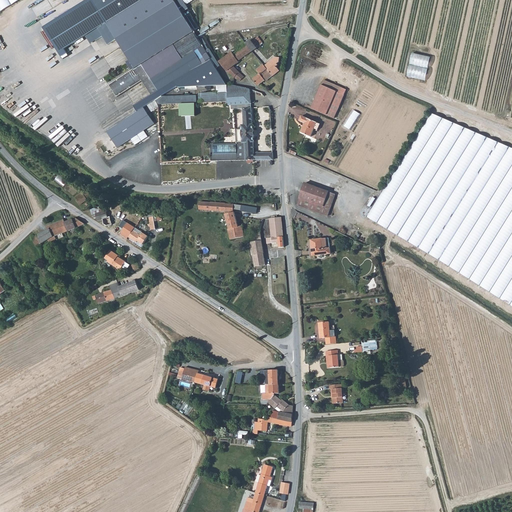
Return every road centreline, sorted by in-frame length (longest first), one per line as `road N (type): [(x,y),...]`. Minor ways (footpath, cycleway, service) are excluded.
road 1 (unclassified): [(297,356),(281,163),(303,0)]
road 2 (unclassified): [(297,356),(58,201)]
road 3 (unknown): [(283,175),(136,186),(71,149),(77,130)]
road 4 (track): [(298,29),(422,98),(511,134)]
road 5 (unclassified): [(449,511),(426,426),(413,410),(297,417)]
road 6 (unknown): [(77,130),(129,115),(193,82),(223,81)]
road 7 (unknown): [(77,130),(0,28)]
